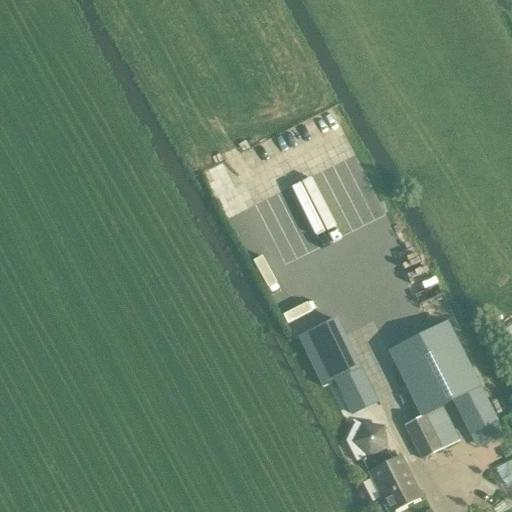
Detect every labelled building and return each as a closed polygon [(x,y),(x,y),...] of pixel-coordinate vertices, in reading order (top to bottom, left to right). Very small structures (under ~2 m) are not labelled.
[(335,320),(297,338),(321,388),(334,382),(351,417),(378,404),(361,369),(360,370),(335,320)] [(447,323),(388,352),(397,371),(421,419),(442,408),(453,402),(467,396),(480,390),(456,341),(447,323)] [(467,396),(453,402),(470,436),(497,422),(480,389),(480,390),(467,396)] [(421,419),(405,427),(421,461),(459,442),(442,408),(421,419)] [(411,481),(400,458),(386,465),(379,451),(384,449),(382,430),(363,427),(363,428),(352,421),(352,422),(354,424),(346,442),(356,462),(361,460),(368,474),(371,481),(387,511),(393,511),(420,499),(411,481)]
